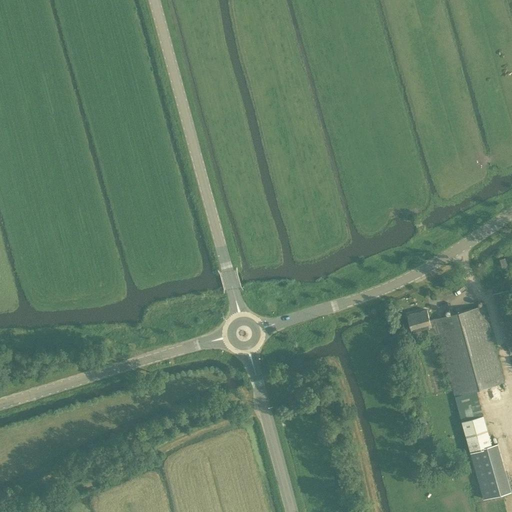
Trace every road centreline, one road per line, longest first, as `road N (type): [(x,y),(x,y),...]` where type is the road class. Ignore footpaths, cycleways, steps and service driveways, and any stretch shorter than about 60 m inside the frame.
road 1 (tertiary): [(239,320),(153,0)]
road 2 (unclassified): [(257,329),(408,279),(511,214)]
road 3 (unclassified): [(0,405),(230,336)]
road 4 (tertiary): [(292,511),(248,346)]
